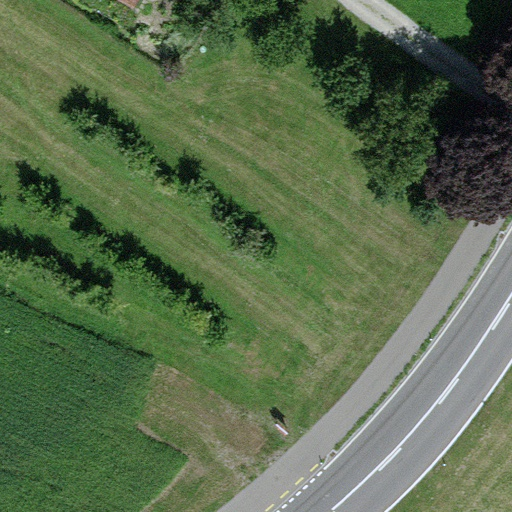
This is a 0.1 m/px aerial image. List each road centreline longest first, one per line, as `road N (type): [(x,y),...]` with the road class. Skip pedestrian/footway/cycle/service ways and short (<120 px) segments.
road 1 (secondary): [(334,511),(418,431),(511,300)]
road 2 (track): [(364,0),(511,108)]
